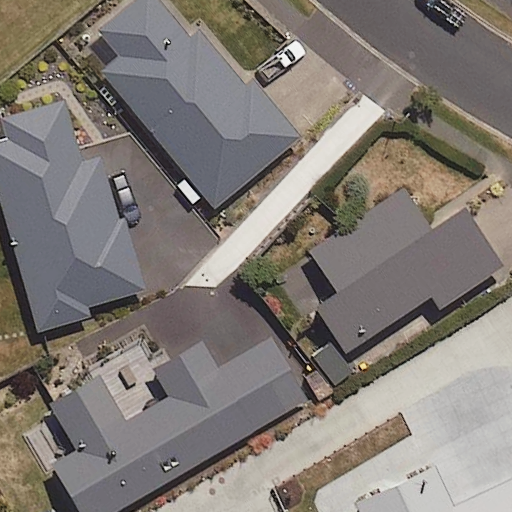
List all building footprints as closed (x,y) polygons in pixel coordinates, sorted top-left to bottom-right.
[(192,26),(184,33),(155,0),(124,0),(94,26),(116,52),(99,67),(214,201),(295,132),(247,76),(240,82),(192,26)] [(100,150),(77,157),(58,95),(0,112),(0,121),(5,137),(0,138),(0,208),(35,326),(84,312),(82,303),(141,286),(100,150)] [(454,200),(422,222),(396,184),(307,246),(313,255),(277,280),(307,324),(319,315),(341,346),(425,288),(436,304),(497,262),(454,200)] [(72,511),(98,511),(301,398),(266,334),(211,365),(195,336),(146,363),(163,392),(118,417),(91,370),(43,397),(69,444),(43,458),(72,511)] [(511,511),(511,472),(452,500),(434,462),(353,500),(358,511),(511,511)]
